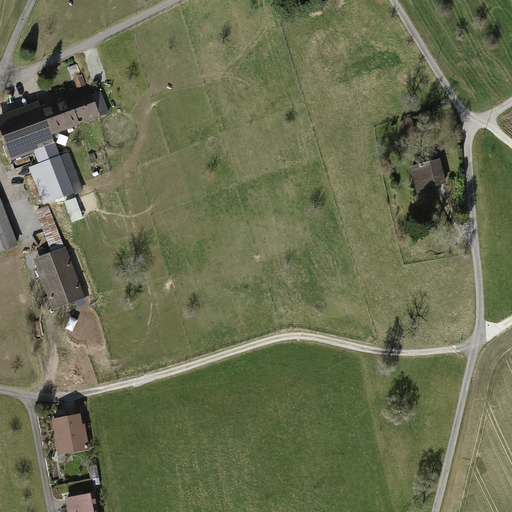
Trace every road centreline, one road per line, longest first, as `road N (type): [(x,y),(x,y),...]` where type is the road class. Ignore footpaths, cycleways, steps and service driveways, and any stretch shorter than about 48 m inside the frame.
road 1 (residential): [(434,511),(479,305),(468,121),(397,0)]
road 2 (track): [(511,321),(474,342),(426,352),(292,335),(77,395)]
road 3 (residential): [(0,82),(174,0)]
road 4 (residential): [(31,394),(51,511)]
